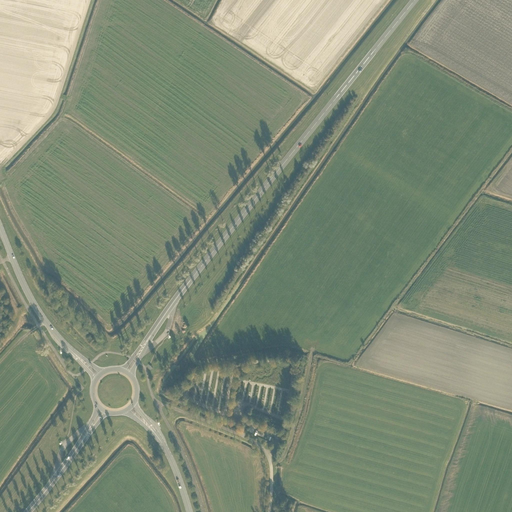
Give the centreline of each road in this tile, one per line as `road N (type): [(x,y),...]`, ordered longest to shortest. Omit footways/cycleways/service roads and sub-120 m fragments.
road 1 (trunk): [(149,336),(414,0)]
road 2 (primary): [(68,348),(33,304),(0,225)]
road 3 (track): [(310,357),(285,454),(270,465)]
